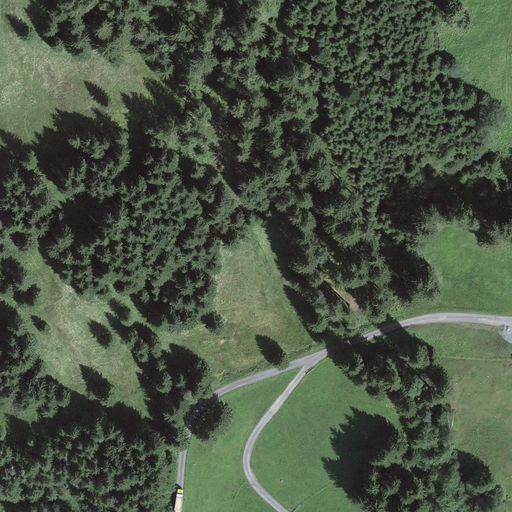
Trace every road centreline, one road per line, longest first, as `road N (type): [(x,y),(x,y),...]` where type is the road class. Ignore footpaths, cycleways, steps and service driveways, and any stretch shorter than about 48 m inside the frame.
road 1 (track): [(315,356),(227,388),(201,407),(184,445),(177,511)]
road 2 (track): [(511,324),(436,315),(315,356)]
road 3 (track): [(315,356),(249,445),(250,475),(283,511)]
